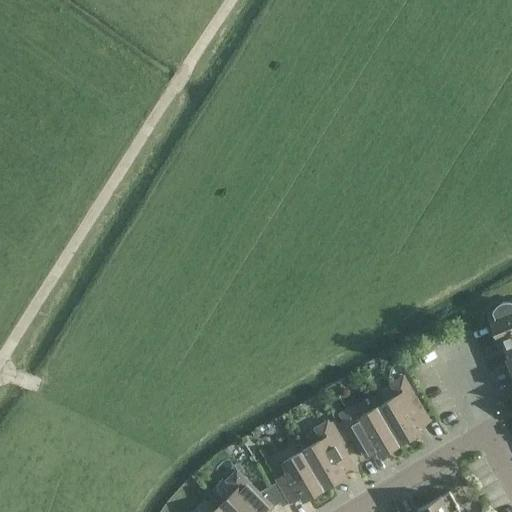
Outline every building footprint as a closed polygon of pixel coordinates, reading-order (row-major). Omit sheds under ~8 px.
[(487,312),(497,335),(511,328),(511,300),(510,300),(506,300),(502,301),(499,303),(496,306),(494,309),(487,312)] [(511,328),(497,335),(497,336),(498,335),(507,357),(511,354),(511,328)] [(411,354),(406,357),(404,363),(407,368),(416,362),(411,354)] [(398,393),(379,405),(401,442),(416,433),(413,428),(429,419),(404,375),(392,382),(398,393)] [(401,442),(379,405),(359,416),(353,405),(341,412),(366,456),(382,447),(385,451),(401,442)] [(322,438),(303,449),(325,487),(340,478),(337,473),(354,464),(328,420),(316,427),(322,438)] [(325,487),(303,449),(282,462),(288,471),(277,478),(279,481),(270,485),(280,501),(282,505),(290,500),(290,501),(306,491),(309,496),(325,487)] [(236,489),(220,504),(227,511),(266,511),(273,505),(280,501),(270,485),(259,492),(237,469),(227,479),(236,489)] [(418,508),(420,511),(462,511),(449,490),(418,508)]
